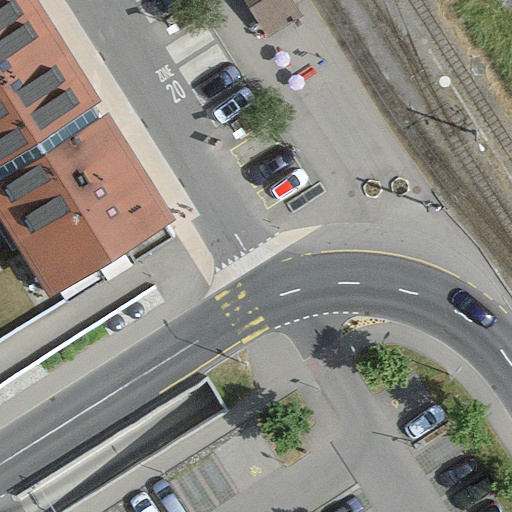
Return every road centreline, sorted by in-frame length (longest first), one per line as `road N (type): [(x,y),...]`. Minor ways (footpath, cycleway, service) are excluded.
road 1 (residential): [(96,0),(277,294)]
road 2 (tertiary): [(0,462),(277,294)]
road 3 (tertiary): [(277,294),(339,282),(401,289),(467,318),(511,366)]
